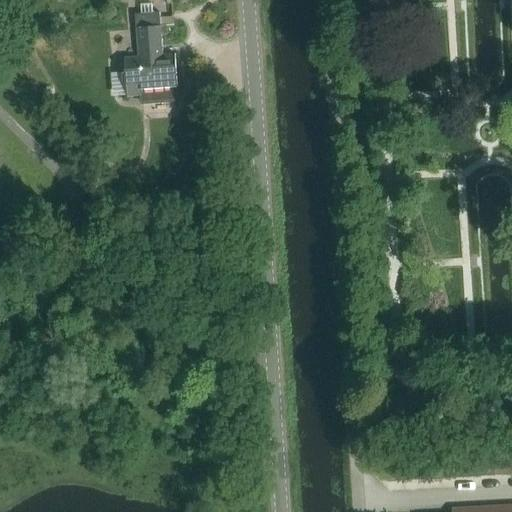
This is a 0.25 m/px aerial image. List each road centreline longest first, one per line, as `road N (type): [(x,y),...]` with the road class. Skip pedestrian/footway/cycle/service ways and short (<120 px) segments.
road 1 (tertiary): [(282,511),(247,0)]
road 2 (unclassified): [(358,511),(329,0)]
